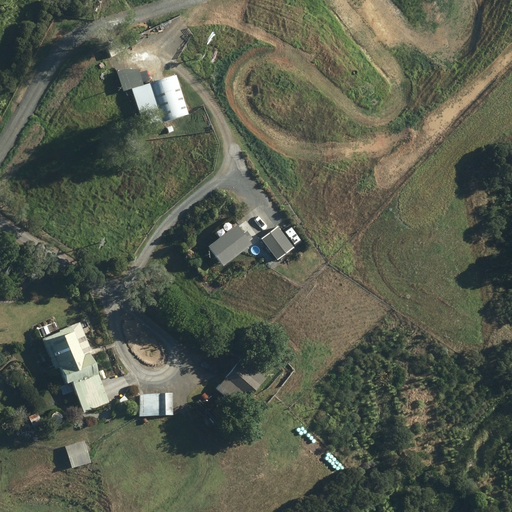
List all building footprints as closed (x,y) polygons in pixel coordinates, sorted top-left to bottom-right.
[(130,91),(143,132),(188,118),(176,77),(130,91)] [(378,96),(369,102),(371,106),(381,101),(378,96)] [(236,229),(207,252),(222,271),(245,254),(247,256),(251,252),(249,249),(252,248),(236,229)] [(262,255),(266,260),(271,256),(267,251),(262,255)] [(64,385),(59,387),(62,395),(73,391),(82,414),(108,403),(88,354),(87,354),(84,345),(78,347),(70,326),(57,331),(54,323),(37,330),(54,370),(58,368),(59,371),(58,371),(64,385)] [(241,360),(216,390),(239,409),(264,379),(241,360)] [(138,396),(138,417),(172,417),(171,395),(138,396)] [(39,412),(29,417),(37,433),(47,428),(39,412)] [(87,455),(91,454),(89,448),(86,449),(83,441),(64,447),(71,468),(89,463),(87,455)]
